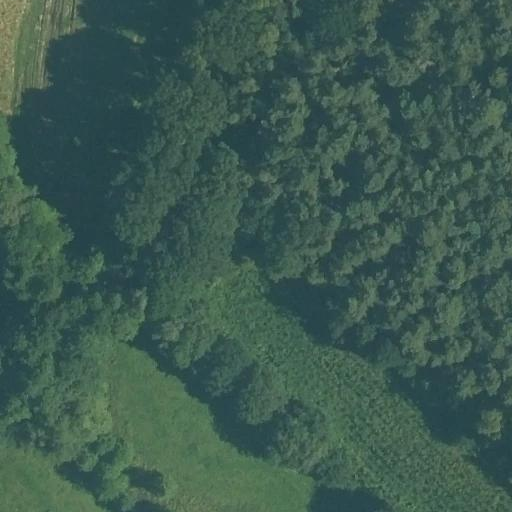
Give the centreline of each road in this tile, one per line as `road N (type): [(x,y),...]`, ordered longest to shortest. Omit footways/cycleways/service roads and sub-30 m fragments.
road 1 (track): [(279,0),(214,130),(93,297),(0,361)]
road 2 (track): [(214,130),(246,180),(511,448)]
